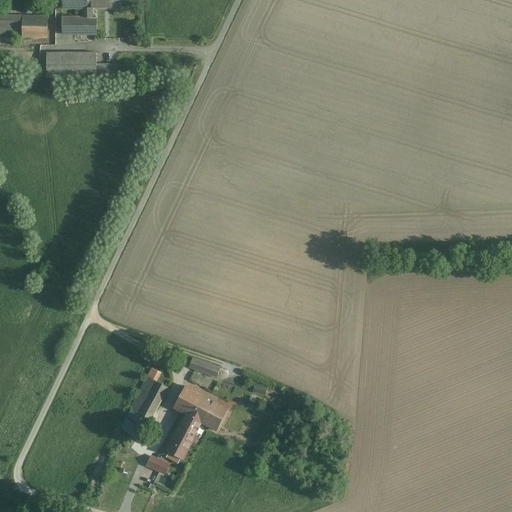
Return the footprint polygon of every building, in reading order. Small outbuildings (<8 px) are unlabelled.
[(121,0),(62,0),(62,34),(97,35),(97,9),(121,9),(121,0)] [(48,17),(0,15),(0,36),(48,38),(48,17)] [(97,53),(47,53),(47,78),(97,78),(97,77),(97,64),(97,53)] [(118,64),(97,64),(97,77),(118,77),(118,64)] [(220,368),(193,358),(190,368),(217,378),(220,368)] [(161,374),(152,369),(130,410),(151,421),(168,388),(157,382),(161,374)] [(268,387),(254,384),(253,393),(266,395),(268,387)] [(187,415),(169,450),(183,458),(202,423),(217,430),(228,409),(187,388),(176,409),(187,415)] [(169,465),(151,457),(147,466),(165,474),(169,465)]
